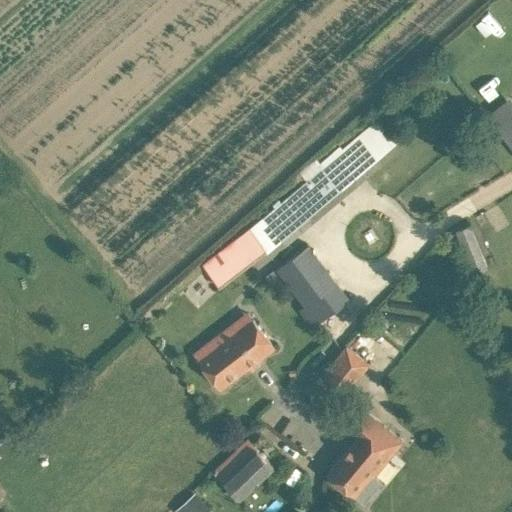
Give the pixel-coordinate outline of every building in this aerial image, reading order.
[(454,39),(461,53),(476,46),(470,31),(454,39)] [(511,141),(511,100),(507,95),(486,113),(511,141)] [(306,179),(262,216),(281,239),(354,178),(333,152),(320,163),(316,159),(300,172),(306,179)] [(457,228),(474,272),(489,266),(472,223),(457,228)] [(248,226),(201,262),(220,286),(267,250),(248,226)] [(275,265),(304,304),(308,301),(322,319),(348,299),(305,242),(275,265)] [(194,354),(220,387),(249,364),(258,356),(272,346),(246,313),(245,314),(252,322),(237,334),(233,330),(198,358),(194,354)] [(322,373),(343,390),(366,362),(344,345),(322,373)] [(356,436),(327,471),(364,502),(382,481),(375,475),(403,440),(359,404),(342,425),(356,436)] [(214,470),(240,498),(274,466),(248,438),(214,470)] [(195,491),(175,509),(177,511),(208,511),(212,508),(195,491)]
